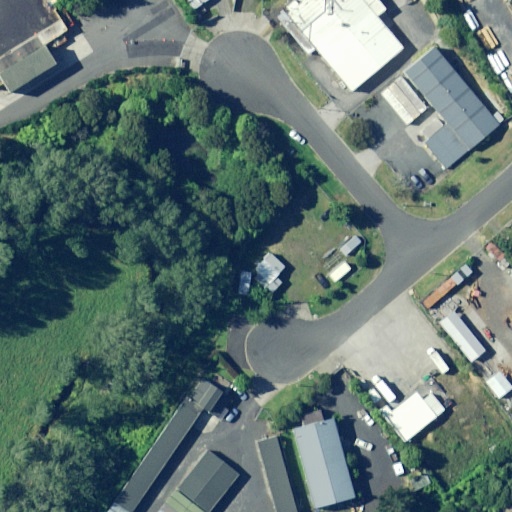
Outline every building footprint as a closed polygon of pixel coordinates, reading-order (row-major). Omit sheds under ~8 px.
[(389,43),(352,0),(290,0),(271,16),(333,90),(389,43)] [(28,46),(0,64),(0,88),(39,62),(28,46)] [(485,123),(422,49),(390,76),(431,124),(414,138),(436,164),(485,123)] [(468,353),(435,314),(423,324),(456,363),(468,353)] [(217,394),(183,372),(96,504),(107,511),(116,511),(183,411),(199,422),(217,394)] [(509,389),(497,372),(483,382),(495,399),(509,389)] [(360,412),(386,442),(419,414),(401,392),(381,408),(374,400),(360,412)] [(338,496),(318,419),(275,431),(296,507),(338,496)] [(278,511),(259,439),(241,444),(259,511),(278,511)] [(219,470),(189,449),(159,490),(189,511),(219,470)] [(427,484),(422,474),(406,482),(411,492),(427,484)]
